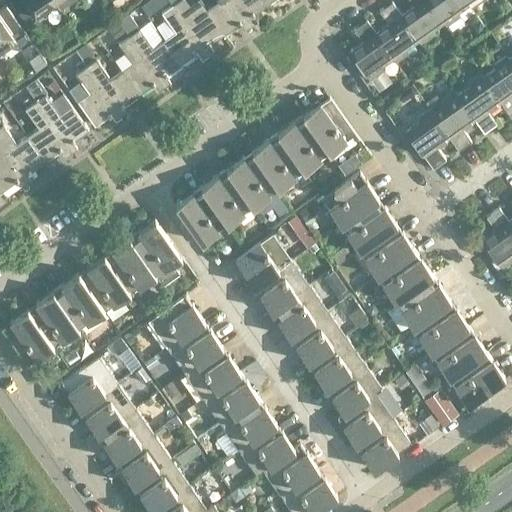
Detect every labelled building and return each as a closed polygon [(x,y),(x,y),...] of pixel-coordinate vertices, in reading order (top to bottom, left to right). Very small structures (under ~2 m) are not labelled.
[(10,0),(24,20),(51,0),(10,0)] [(144,0),(140,3),(147,13),(157,6),(152,0),(144,0)] [(184,0),(168,0),(171,3),(207,54),(213,50),(208,43),(224,32),(206,7),(204,9),(198,0),(195,0),(188,5),(184,0)] [(216,0),(206,7),(224,32),(239,21),(244,28),(250,23),(233,0),(216,0)] [(233,0),(250,23),(256,19),(251,13),(267,2),(265,0),(233,0)] [(375,31),(392,56),(395,59),(409,49),(406,46),(418,38),(400,13),(391,0),(378,9),(385,19),(388,17),(391,20),(375,31)] [(400,13),(418,38),(420,41),(434,31),(432,28),(443,20),(429,0),(409,0),(411,1),(412,0),(414,0),(416,2),(400,13)] [(429,0),(443,20),(446,23),(460,13),(457,10),(469,2),(467,0),(429,0)] [(165,17),(154,25),(163,38),(181,62),(196,51),(201,58),(207,54),(171,3),(160,10),(165,17)] [(35,45),(5,4),(0,7),(0,51),(16,40),(24,53),(35,45)] [(128,11),(117,19),(164,84),(170,80),(165,73),(181,62),(163,38),(152,45),(128,11)] [(381,64),(392,56),(375,31),(366,18),(353,27),(360,37),(363,35),(365,38),(349,50),(369,77),(383,67),(381,64)] [(475,21),(474,26),(477,30),(484,25),(479,18),(475,21)] [(117,19),(107,26),(131,60),(120,68),(137,93),(153,82),(158,88),(164,84),(117,19)] [(85,42),(74,49),(84,64),(120,115),(126,110),(122,104),(137,93),(120,68),(109,76),(85,42)] [(482,75),(499,100),(509,113),(511,110),(511,95),(511,96),(509,93),(511,90),(511,63),(508,57),(505,54),(491,64),(494,67),(482,75)] [(120,115),(84,64),(74,71),(79,79),(68,87),(94,124),(110,112),(114,119),(120,115)] [(457,93),(474,118),(483,131),(496,121),(489,112),(486,114),(484,111),(499,100),(482,75),(480,72),(466,82),(468,85),(457,93)] [(35,78),(24,85),(34,99),(70,150),(76,146),(72,139),(88,128),(62,90),(50,99),(35,78)] [(431,111),(448,136),(458,149),(471,139),(464,130),(461,132),(458,129),(474,118),(457,93),(454,90),(440,100),(443,103),(431,111)] [(355,131),(328,94),(302,112),(329,150),(355,131)] [(70,150),(34,99),(24,106),(38,126),(26,134),(44,159),(60,148),(64,154),(70,150)] [(417,121),(405,129),(422,154),(423,153),(432,167),(445,157),(438,148),(435,150),(433,147),(448,136),(431,111),(429,108),(415,117),(417,121)] [(329,150),(302,112),(277,130),(303,168),(329,150)] [(2,122),(0,123),(0,142),(27,180),(33,176),(28,170),(44,159),(26,134),(15,142),(2,122)] [(303,168),(277,130),(251,148),(278,186),(303,168)] [(27,180),(0,142),(0,187),(1,189),(16,178),(21,185),(27,180)] [(278,186),(251,148),(226,166),(252,204),(278,186)] [(252,204),(226,166),(200,184),(227,222),(252,204)] [(321,196),(340,222),(378,195),(359,169),(321,196)] [(227,222),(200,184),(174,202),(201,240),(227,222)] [(396,221),(378,195),(340,222),(358,247),(396,221)] [(308,203),(298,210),(305,220),(315,213),(308,203)] [(511,225),(507,219),(498,206),(485,215),(492,225),(495,223),(497,226),(481,237),(501,265),(511,257),(511,225)] [(294,213),(287,218),(291,225),(299,219),(294,213)] [(181,254),(154,216),(128,235),(155,273),(162,283),(176,273),(169,263),(181,254)] [(311,216),(305,221),(311,230),(318,225),(311,216)] [(413,246),(396,221),(358,247),(376,273),(413,246)] [(234,257),(253,283),(291,256),(272,230),(234,257)] [(155,273),(128,235),(102,253),(129,290),(155,273)] [(308,245),(311,250),(317,246),(314,241),(308,245)] [(431,272),(413,246),(376,273),(394,298),(431,272)] [(129,290),(102,253),(77,271),(104,308),(129,290)] [(308,282),(291,256),(253,283),(271,308),(308,282)] [(333,270),(323,276),(329,285),(339,279),(333,270)] [(104,308),(77,271),(51,289),(78,326),(104,308)] [(449,297),(431,272),(394,298),(412,324),(449,297)] [(326,307),(308,282),(271,308),(289,334),(326,307)] [(78,326),(51,289),(26,307),(53,344),(78,326)] [(147,318),(166,344),(203,318),(185,292),(147,318)] [(467,323),(449,297),(412,324),(430,349),(467,323)] [(374,305),(370,304),(365,307),(371,314),(378,310),(374,305)] [(53,344),(26,307),(0,324),(0,325),(27,363),(53,344)] [(344,333),(326,307),(289,334),(307,359),(344,333)] [(221,343),(203,318),(166,344),(184,370),(221,343)] [(485,348),(467,323),(430,349),(448,375),(485,348)] [(122,333),(129,342),(135,337),(129,329),(122,333)] [(362,358),(344,333),(307,359),(325,385),(362,358)] [(119,334),(113,339),(120,348),(126,344),(119,334)] [(239,369),(221,343),(184,370),(202,395),(239,369)] [(504,374),(485,348),(448,375),(466,401),(504,374)] [(60,380),(79,406),(116,379),(98,353),(60,380)] [(153,353),(143,360),(148,367),(157,360),(153,353)] [(380,384),(362,358),(325,385),(343,410),(374,388),(380,384)] [(140,365),(133,370),(141,381),(148,376),(140,365)] [(257,394),(239,369),(202,395),(220,421),(257,394)] [(36,376),(43,385),(50,380),(44,371),(36,376)] [(402,372),(394,378),(398,384),(407,378),(402,372)] [(134,405),(116,379),(79,406),(97,431),(134,405)] [(392,414),(374,388),(343,410),(336,415),(354,441),(392,414)] [(275,420),(257,394),(220,421),(238,446),(275,420)] [(143,399),(146,404),(153,399),(150,395),(143,399)] [(152,430),(134,405),(97,431),(115,457),(152,430)] [(410,440),(392,414),(354,441),(372,467),(410,440)] [(293,445),(275,420),(238,446),(255,472),(262,467),(293,445)] [(170,456),(152,430),(115,457),(133,482),(170,456)] [(300,441),(293,445),(262,467),(280,493),(318,466),(300,441)] [(188,481),(170,456),(133,482),(150,508),(188,481)] [(308,511),(336,492),(318,466),(280,493),(293,511),(308,511)] [(239,485),(245,493),(251,488),(245,480),(239,485)] [(198,511),(206,507),(188,481),(150,508),(153,511),(198,511)] [(219,511),(213,502),(206,507),(198,511),(219,511)]
